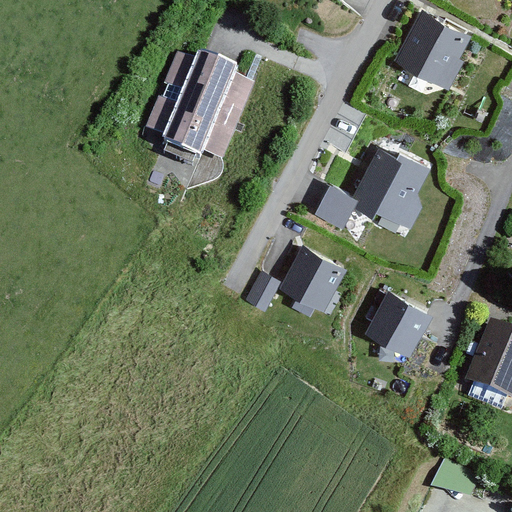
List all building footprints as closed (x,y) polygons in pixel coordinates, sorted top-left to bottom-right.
[(481,30),(421,2),(398,52),(458,80),(481,30)] [(260,81),(177,48),(144,128),(227,162),(260,81)] [(433,162),(380,138),(357,190),(353,199),(357,201),(416,227),(426,203),(422,188),(433,162)] [(357,190),(335,179),(321,207),(348,220),(357,201),(353,199),(357,190)] [(354,263),(310,240),(288,282),(331,305),(354,263)] [(285,278),(263,266),(248,293),(271,305),(285,278)] [(441,313),(389,286),(367,327),(419,355),(441,313)] [(511,326),(492,318),(468,376),(511,393),(511,326)] [(444,460),(432,489),(471,505),(483,477),(444,460)]
